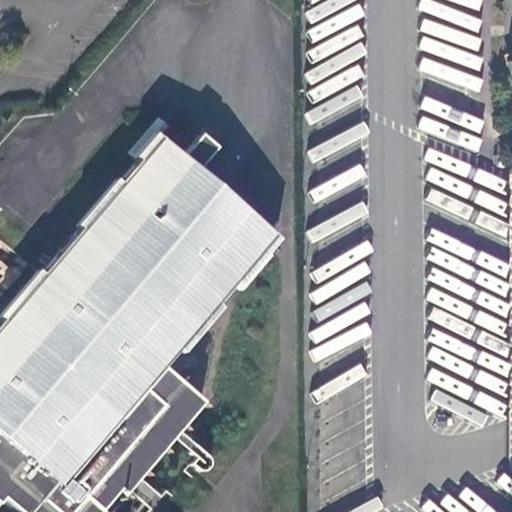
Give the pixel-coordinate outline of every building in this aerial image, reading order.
[(481,0),(418,0),(418,41),(421,33),(420,50),(425,52),(418,70),(449,83),(455,83),(478,92),(479,89),(481,0)] [(39,275),(0,320),(0,500),(13,511),(96,511),(115,492),(120,496),(170,439),(177,432),(201,404),(160,369),(232,284),(236,288),(276,240),(195,171),(214,149),(198,135),(179,158),(156,138),(166,127),(151,115),(121,150),(135,162),(39,275)] [(496,406),(498,376),(458,373),(456,390),(450,390),(449,408),(461,409),(462,404),(496,406)] [(177,432),(170,439),(187,454),(193,446),(177,432)] [(207,460),(193,446),(187,454),(194,460),(189,467),(197,472),(202,472),(205,470),(206,468),(207,466),(207,463),(207,460)]
